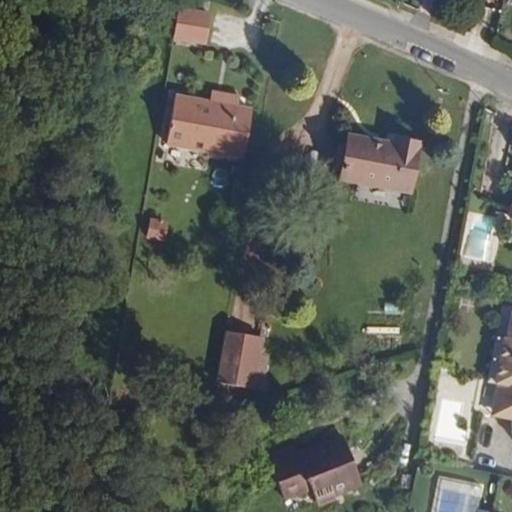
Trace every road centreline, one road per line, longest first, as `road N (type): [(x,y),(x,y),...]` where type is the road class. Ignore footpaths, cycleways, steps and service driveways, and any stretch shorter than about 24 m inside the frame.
road 1 (track): [(396,451),(481,70)]
road 2 (tertiary): [(321,0),(511,84)]
